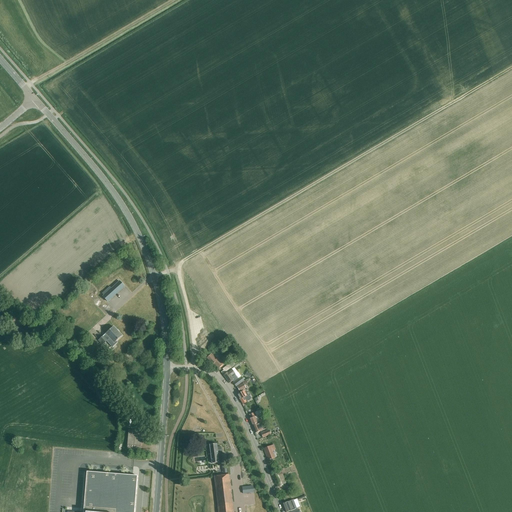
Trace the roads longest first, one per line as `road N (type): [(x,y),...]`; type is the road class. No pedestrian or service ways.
road 1 (track): [(511,67),(153,277)]
road 2 (secondary): [(167,366),(162,312),(137,233),(104,179),(34,98)]
road 3 (residential): [(279,511),(229,391),(214,374),(193,368)]
road 4 (track): [(30,83),(172,0)]
road 5 (secondary): [(155,511),(167,366)]
